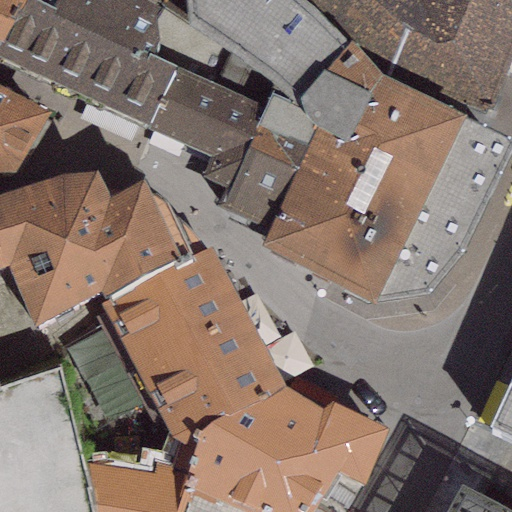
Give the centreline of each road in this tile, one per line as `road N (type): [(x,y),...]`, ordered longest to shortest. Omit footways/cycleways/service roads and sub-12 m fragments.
road 1 (residential): [(0,183),(103,152),(178,201),(309,385),(416,459)]
road 2 (residential): [(416,459),(511,273)]
